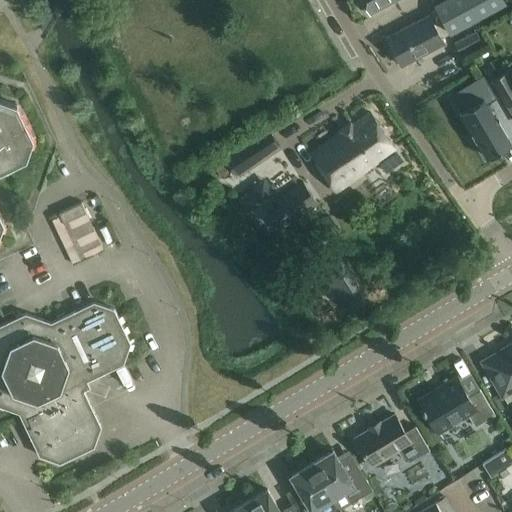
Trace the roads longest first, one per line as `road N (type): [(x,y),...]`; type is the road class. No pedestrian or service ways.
road 1 (tertiary): [(511,267),(106,511)]
road 2 (residential): [(462,198),(331,0)]
